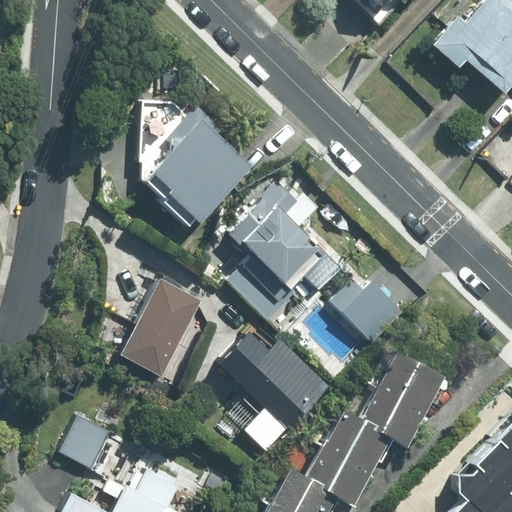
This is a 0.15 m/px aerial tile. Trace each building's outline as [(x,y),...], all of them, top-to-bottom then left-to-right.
[(401,0),(349,0),(376,26),(401,0)] [(450,14),(425,46),(450,67),(456,60),(496,92),(511,72),(511,0),(510,0),(509,2),(506,0),(469,0),(455,18),(450,14)] [(242,165),(215,142),(209,134),(214,130),(192,103),(173,118),(174,102),(135,100),(130,181),(185,230),(242,165)] [(283,200),(268,185),(219,233),(242,256),(219,279),(261,321),(279,304),(274,299),(283,291),(274,282),(313,244),(293,225),(312,206),(294,188),(283,200)] [(390,257),(366,280),(397,312),(421,289),(390,257)] [(154,376),(196,300),(153,276),(111,352),(154,376)] [(356,290),(345,279),(324,299),(366,343),(398,313),(397,312),(366,280),(356,290)] [(257,408),(278,428),(320,384),(251,318),(209,361),(235,386),(216,405),(239,427),(257,408)] [(397,447),(433,376),(387,352),(353,418),(335,409),(300,478),(282,469),(260,511),(246,511),(241,509),(239,511),(317,511),(325,497),(346,507),(370,461),(373,462),(384,441),(397,447)] [(100,383),(84,374),(72,397),(87,406),(100,383)] [(106,425),(70,409),(51,452),(88,468),(106,425)] [(511,511),(511,418),(510,416),(413,511),(511,511)] [(71,494),(61,511),(167,511),(161,508),(173,485),(140,468),(128,491),(104,478),(91,504),(71,494)]
